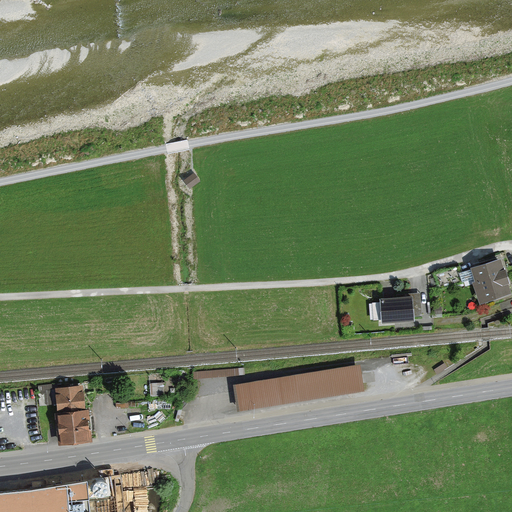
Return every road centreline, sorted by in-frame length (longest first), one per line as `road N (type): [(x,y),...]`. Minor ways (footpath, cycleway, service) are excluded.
road 1 (track): [(0,296),(397,276),(511,246)]
road 2 (primary): [(184,439),(511,388)]
road 3 (primary): [(0,466),(184,439)]
